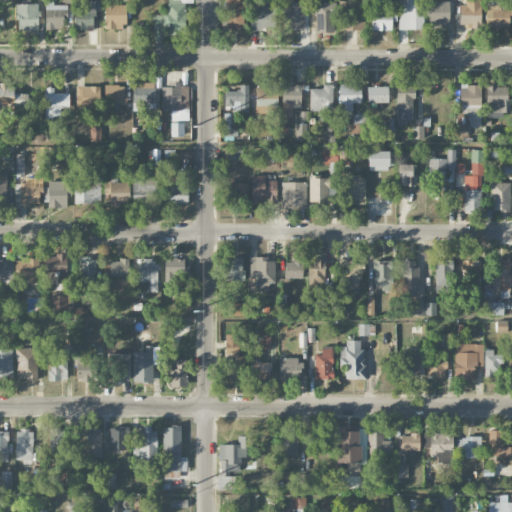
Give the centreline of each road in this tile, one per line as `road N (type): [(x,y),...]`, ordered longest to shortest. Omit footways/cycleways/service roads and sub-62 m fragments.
road 1 (residential): [(511,233),(0,231)]
road 2 (residential): [(511,406),(0,405)]
road 3 (residential): [(206,511),(207,0)]
road 4 (residential): [(511,58),(0,57)]
